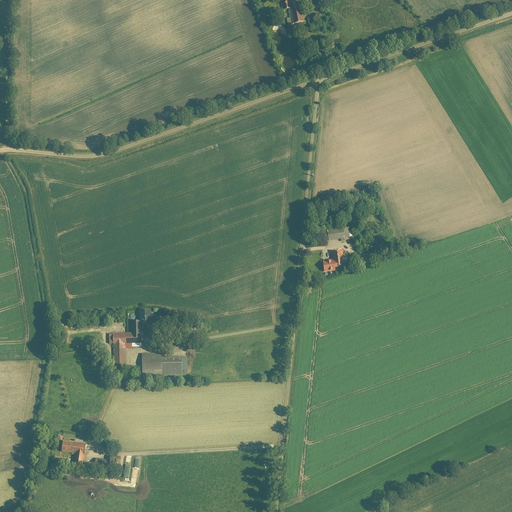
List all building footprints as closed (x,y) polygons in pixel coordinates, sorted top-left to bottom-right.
[(286,9),(289,23),(301,21),(297,1),(288,3),(287,0),(275,0),(278,11),(286,9)] [(341,224),(324,226),(326,239),(343,237),(341,224)] [(370,249),(352,255),(355,263),(372,257),(370,249)] [(341,267),(339,250),(327,252),(328,262),(318,263),(318,268),(322,268),(322,272),(331,271),(330,268),(341,267)] [(111,345),(112,372),(123,372),(122,345),(140,344),(140,332),(155,331),(155,318),(127,319),(127,332),(106,332),(106,345),(111,345)] [(159,353),(140,353),(141,377),(180,376),(180,356),(159,357),(159,353)] [(83,442),(60,440),(59,453),(73,454),(72,466),(79,467),(80,452),(82,452),(83,442)] [(109,456),(103,455),(103,459),(90,457),(89,464),(108,467),(109,456)] [(129,480),(130,471),(122,470),(121,479),(129,480)]
